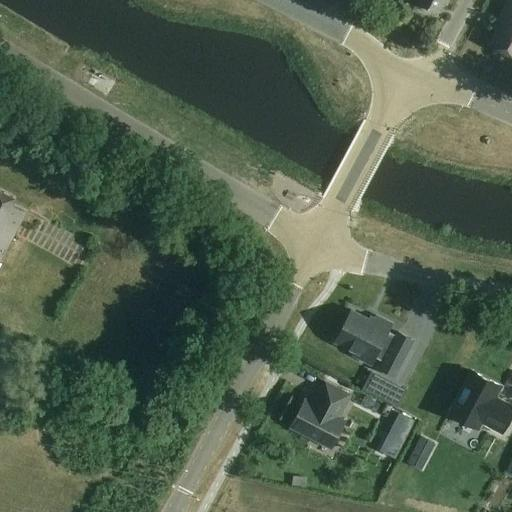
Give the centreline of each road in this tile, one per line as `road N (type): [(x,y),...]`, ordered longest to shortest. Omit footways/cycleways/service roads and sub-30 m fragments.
road 1 (unclassified): [(317,246),(0,45)]
road 2 (tertiary): [(173,511),(317,246)]
road 3 (tertiary): [(317,246),(411,65)]
road 4 (unclassified): [(317,246),(403,273),(511,292)]
road 5 (tertiary): [(411,65),(278,0)]
